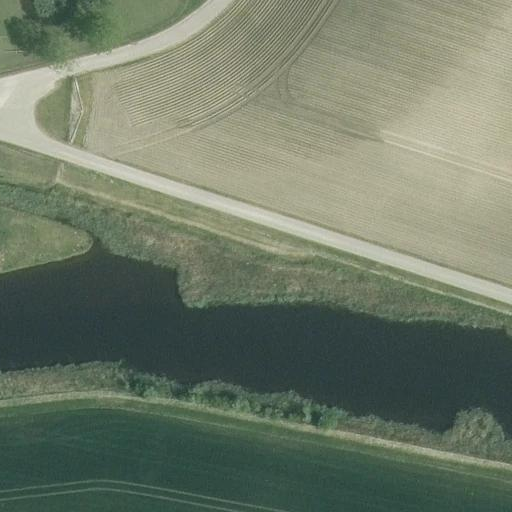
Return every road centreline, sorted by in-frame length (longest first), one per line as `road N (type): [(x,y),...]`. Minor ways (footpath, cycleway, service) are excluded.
road 1 (unclassified): [(511,296),(0,130)]
road 2 (unclassified): [(0,88),(199,19),(215,0)]
